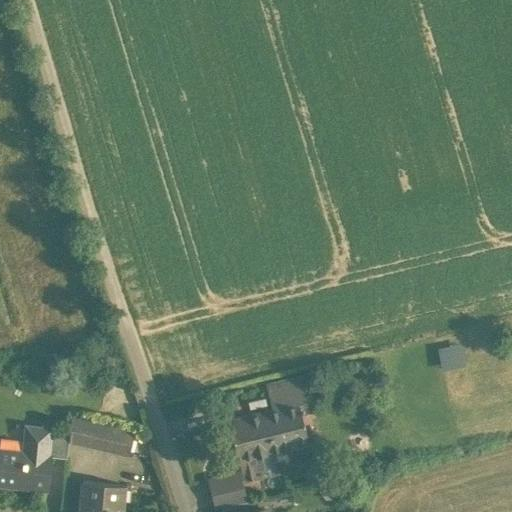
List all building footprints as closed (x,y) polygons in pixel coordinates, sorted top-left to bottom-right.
[(446,369),(467,363),(461,341),(439,346),(446,369)] [(347,374),(329,378),(329,379),(337,409),(354,405),(347,374)] [(305,380),(272,388),(277,408),(299,402),(299,403),(311,400),(305,380)] [(277,408),(229,419),(242,473),(237,474),(239,482),(279,472),(277,464),(289,461),(286,450),(310,444),(299,403),(299,402),(277,408)] [(135,432),(71,417),(70,434),(69,441),(129,455),(135,432)] [(25,453),(0,450),(0,483),(44,488),(46,467),(50,467),(51,457),(47,456),(50,432),(50,429),(27,427),(25,453)] [(70,434),(50,432),(47,456),(51,457),(67,458),(69,441),(70,434)] [(366,472),(351,476),(354,487),(369,484),(366,472)] [(235,474),(209,481),(215,508),(221,506),(242,502),(236,477),(235,474)] [(122,511),(125,485),(83,481),(79,511),(122,511)] [(162,489),(142,487),(142,495),(161,497),(162,489)] [(242,502),(221,506),(222,511),(250,511),(255,511),(252,499),(242,502)]
